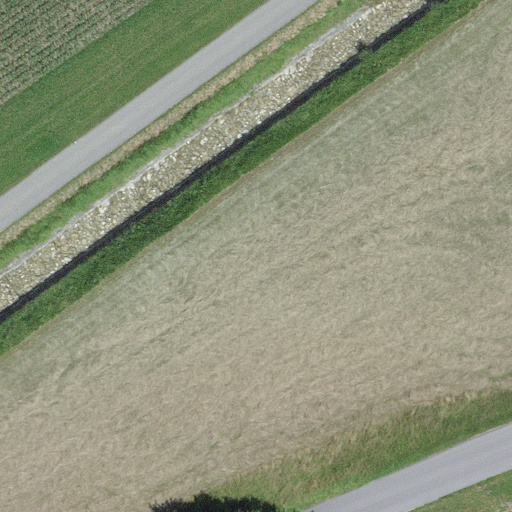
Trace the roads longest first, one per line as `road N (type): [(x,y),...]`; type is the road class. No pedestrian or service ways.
road 1 (track): [(0,392),(511,15)]
road 2 (unclassified): [(299,0),(0,215)]
road 3 (tertiary): [(511,448),(360,511)]
